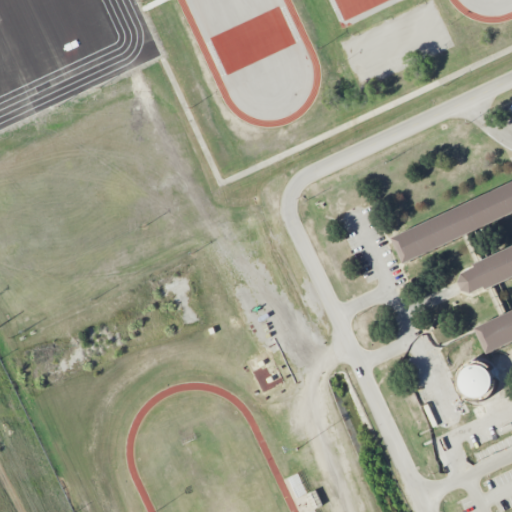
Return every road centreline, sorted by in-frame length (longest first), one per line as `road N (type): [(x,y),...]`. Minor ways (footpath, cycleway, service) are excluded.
road 1 (residential): [(425,511),(291,214),(291,196)]
road 2 (residential): [(291,196),(307,178),(511,82)]
